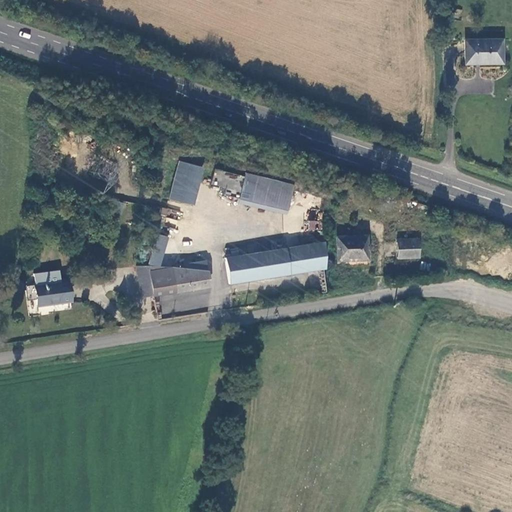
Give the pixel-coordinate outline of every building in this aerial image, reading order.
[(467,65),(504,64),(504,41),(467,41),(467,65)] [(205,167),(179,160),(168,199),(194,206),(205,167)] [(292,184),(243,173),(238,198),(286,208),(292,184)] [(308,220),(307,229),(320,231),(321,221),(308,220)] [(156,234),(146,267),(158,267),(168,238),(156,234)] [(369,235),(339,236),(339,260),(369,259),(369,235)] [(325,239),(225,257),(230,283),(325,266),(325,239)] [(420,259),(419,240),(397,241),(398,260),(420,259)] [(146,267),(152,297),(211,287),(206,261),(184,265),(184,269),(158,267),(146,267)] [(36,286),(39,306),(71,302),(68,281),(36,286)]
